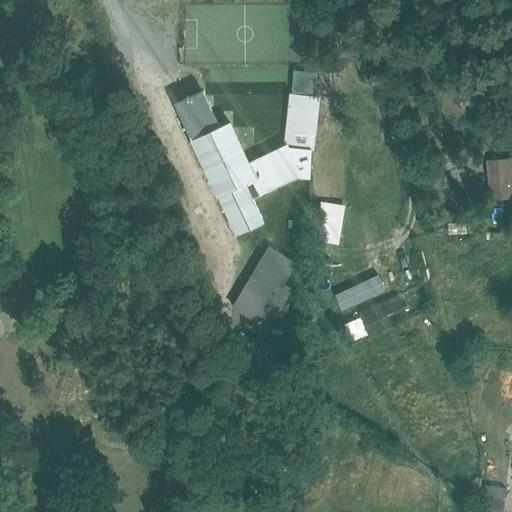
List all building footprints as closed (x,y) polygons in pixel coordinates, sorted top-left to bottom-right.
[(260,176),(265,187),(306,166),(300,152),(313,145),(318,101),(317,101),(319,7),(303,0),(301,0),(289,147),(260,160),(267,173),(260,176)] [(203,92),(175,105),(192,140),(187,142),(198,167),(241,147),(231,123),(220,129),(203,92)] [(246,146),(241,147),(198,167),(214,202),(262,181),(246,146)] [(511,159),(487,162),(491,200),(493,200),(511,199),(511,159)] [(320,203),(314,242),(338,246),(344,206),(320,203)] [(504,226),(502,208),(492,210),(494,227),(504,226)] [(286,284),(298,264),(269,246),(232,308),(260,325),(273,303),(282,309),(294,290),(286,284)] [(208,295),(216,291),(207,270),(198,274),(208,295)] [(332,294),(338,311),(384,295),(378,278),(332,294)] [(351,342),(407,317),(400,302),(391,306),(389,301),(359,314),(361,318),(344,327),(351,342)] [(324,309),(308,309),(307,330),(323,330),(324,309)] [(226,476),(224,511),(254,511),(254,503),(270,503),(270,477),(226,476)] [(0,487),(0,509),(71,504),(69,483),(0,487)] [(482,486),(478,511),(503,511),(506,488),(482,486)]
